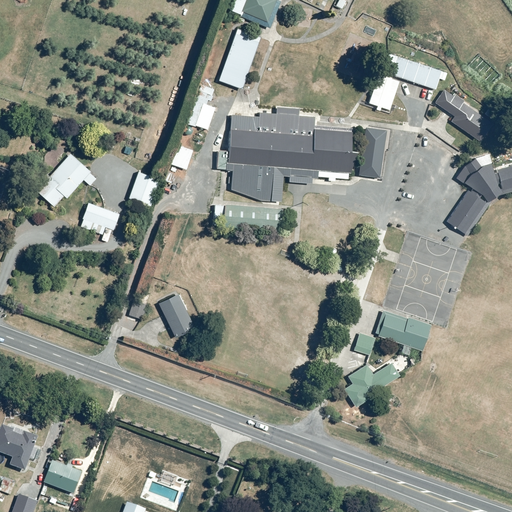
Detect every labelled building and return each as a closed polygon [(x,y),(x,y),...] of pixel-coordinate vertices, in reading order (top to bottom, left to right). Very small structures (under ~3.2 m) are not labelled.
[(280,0),(245,0),(241,10),(242,11),(239,16),(269,28),(280,0)] [(237,28),(218,79),(240,88),(261,37),(237,28)] [(389,73),(435,88),(438,79),(444,81),(447,71),(390,52),(386,67),(391,68),(389,73)] [(376,74),(367,103),(376,105),(375,109),(380,111),(381,107),(393,110),(395,104),(392,103),(399,80),(376,74)] [(198,83),(184,122),(194,126),(195,124),(208,128),(215,106),(207,103),(208,100),(210,101),(215,88),(198,83)] [(443,88),(433,101),(453,114),(449,120),(480,140),(493,121),(443,88)] [(314,129),(315,119),(293,117),(292,132),(277,131),(278,116),(231,113),(228,149),(216,148),(216,167),(231,167),(231,188),(261,200),(262,200),(263,200),(264,201),(265,201),(266,201),(267,201),(268,201),(269,201),(270,201),(270,200),(271,200),(272,200),(273,200),(274,199),(275,199),(276,198),(277,197),(278,197),(278,196),(279,196),(279,195),(280,195),(280,194),(281,193),(281,192),(282,191),(282,190),(283,175),(289,175),(288,180),(311,182),(311,177),(348,179),(349,164),(354,164),(355,149),(349,149),(350,131),(314,129)] [(385,129),(365,127),(360,174),(381,176),(385,129)] [(194,148),(177,143),(170,164),(187,169),(194,148)] [(47,175),(34,188),(53,207),(64,196),(66,198),(83,180),(90,186),(98,178),(71,152),(48,175),(47,175)] [(511,190),(511,164),(501,168),(499,162),(492,164),(491,155),(490,154),(489,154),(488,154),(487,154),(486,154),(485,154),(484,154),(483,154),(482,154),(481,154),(480,154),(480,155),(479,155),(478,155),(477,155),(476,155),(475,156),(474,156),(473,156),(472,157),(471,157),(470,158),(469,158),(469,159),(468,159),(467,160),(466,161),(465,161),(464,162),(463,163),(462,164),(462,165),(461,165),(461,166),(460,166),(460,167),(459,167),(459,168),(459,169),(458,169),(458,170),(457,171),(457,172),(456,173),(456,174),(456,175),(455,175),(455,176),(455,177),(461,181),(455,191),(462,196),(446,221),(468,235),(489,202),(487,200),(497,192),(498,195),(511,190)] [(138,168),(127,197),(149,206),(161,178),(138,168)] [(83,218),(80,226),(102,234),(100,239),(108,242),(113,229),(119,212),(87,200),(81,218),(83,218)] [(279,206),(224,201),(222,226),(277,231),(279,206)] [(167,297),(158,301),(171,329),(164,332),(168,339),(194,327),(180,296),(169,301),(167,297)] [(134,299),(128,313),(142,318),(147,303),(134,299)] [(431,325),(385,310),(377,335),(423,349),(431,325)] [(375,337),(359,332),(353,349),(369,354),(375,337)] [(367,363),(345,377),(349,384),(342,388),(354,408),(367,400),(365,397),(402,375),(393,359),(373,372),(367,363)] [(12,426),(0,423),(0,452),(10,456),(7,464),(23,469),(28,457),(36,460),(40,449),(32,446),(38,429),(15,422),(12,426)] [(80,470),(50,459),(41,481),(72,493),(80,470)] [(13,481),(0,478),(0,491),(10,494),(13,481)] [(40,492),(21,485),(15,502),(34,509),(40,492)] [(142,511),(144,508),(125,501),(120,511),(142,511)]
